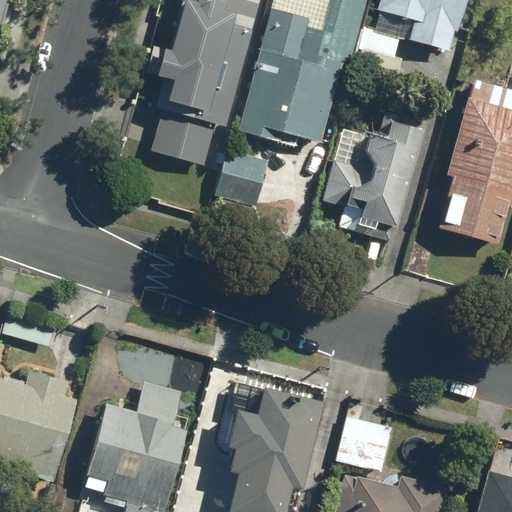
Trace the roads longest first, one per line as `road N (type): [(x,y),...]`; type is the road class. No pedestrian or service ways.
road 1 (residential): [(511,376),(19,239)]
road 2 (residential): [(84,0),(19,239)]
